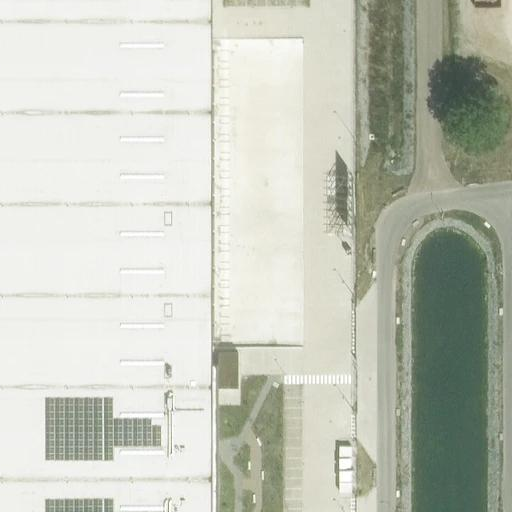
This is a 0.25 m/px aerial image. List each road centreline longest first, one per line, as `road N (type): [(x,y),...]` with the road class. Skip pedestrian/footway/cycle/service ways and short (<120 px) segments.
road 1 (unclassified): [(510,192),(427,202),(404,213),(387,235),(390,511)]
road 2 (track): [(428,0),(427,202)]
road 3 (unknown): [(391,468),(511,462)]
